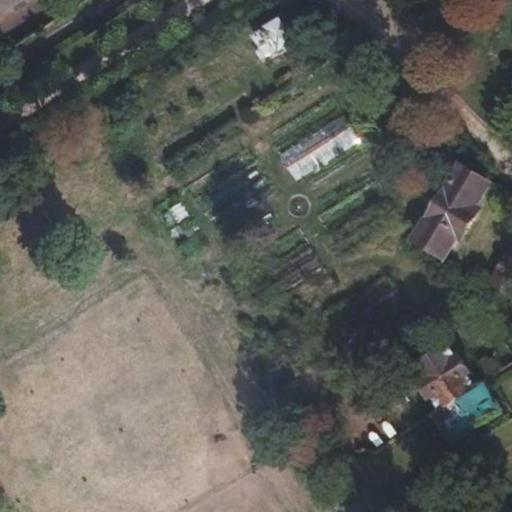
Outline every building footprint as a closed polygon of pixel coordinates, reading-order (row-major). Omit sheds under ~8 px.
[(257,52),(264,62),(282,51),(283,53),(301,42),(284,14),(266,26),(267,28),(255,36),(263,48),(257,52)] [(280,154),(296,178),(361,138),(345,113),(280,154)] [(474,205),(488,182),(463,166),(435,209),(417,236),(443,253),(456,233),(462,236),(480,209),(474,205)] [(375,178),(318,214),(328,229),(385,193),(375,178)] [(389,198),(331,235),(340,249),(398,212),(389,198)] [(299,226),(239,263),(249,279),(308,241),(299,226)] [(511,279),(511,288),(511,234),(499,232),(492,276),(511,279)] [(312,246),(252,283),(261,298),(321,261),(312,246)] [(256,370),(273,398),(335,360),(318,332),(256,370)] [(431,394),(439,408),(474,387),(465,372),(470,369),(460,353),(455,356),(447,342),(412,363),(421,377),(416,380),(426,397),(431,394)] [(511,347),(487,362),(494,374),(511,362),(511,347)] [(511,362),(494,374),(500,383),(511,376),(511,362)] [(439,408),(432,413),(450,442),(503,409),(485,380),(474,387),(439,408)] [(359,432),(370,451),(407,429),(395,410),(359,432)]
